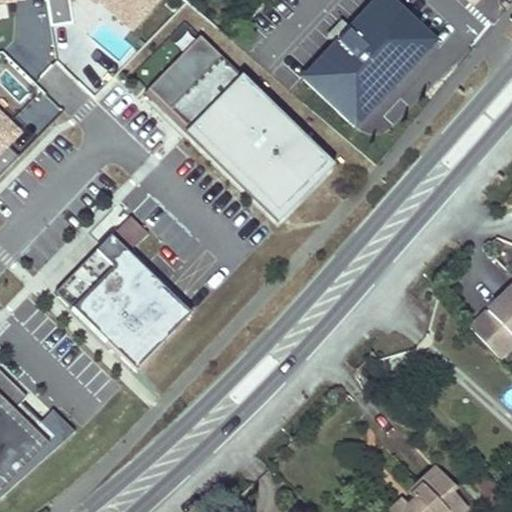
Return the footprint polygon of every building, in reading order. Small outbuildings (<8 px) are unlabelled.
[(155,0),(46,0),(51,28),(72,23),(67,0),(95,0),(132,29),(156,0),(155,0)] [(305,80),(356,128),(435,44),(388,0),(379,0),(351,31),(338,45),(305,80)] [(338,45),(351,31),(342,23),(329,37),(338,45)] [(328,160),(198,38),(149,90),(279,212),(328,160)] [(0,177),(18,159),(5,146),(11,140),(2,131),(8,125),(0,117),(0,177)] [(192,313),(113,237),(56,294),(135,371),(192,313)] [(511,287),(470,329),(497,359),(511,345),(511,335),(511,333),(511,287)] [(30,398),(0,369),(0,488),(6,494),(59,438),(24,404),(30,398)] [(454,486),(433,466),(418,479),(424,486),(410,496),(416,499),(406,507),(397,498),(381,511),(461,511),(465,509),(448,491),(454,486)] [(418,479),(397,498),(406,507),(416,499),(410,496),(424,486),(418,479)] [(499,501),(487,488),(478,496),(490,509),(499,501)]
